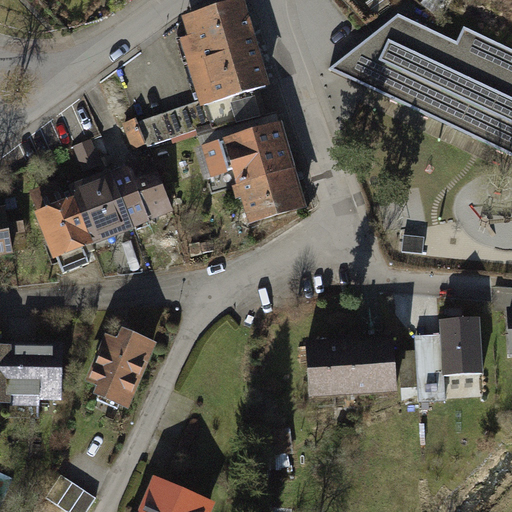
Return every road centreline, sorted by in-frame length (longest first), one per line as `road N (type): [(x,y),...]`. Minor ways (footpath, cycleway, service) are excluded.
road 1 (residential): [(264,0),(348,246),(199,293)]
road 2 (residential): [(199,293),(162,394),(100,511)]
road 3 (residential): [(199,293),(0,302)]
road 4 (residential): [(78,74),(178,0)]
